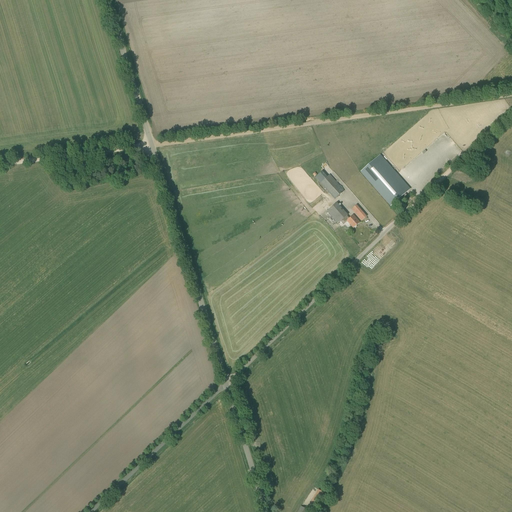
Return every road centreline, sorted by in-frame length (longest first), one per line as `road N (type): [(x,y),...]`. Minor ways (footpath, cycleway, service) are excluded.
road 1 (track): [(0,166),(511,94)]
road 2 (unclassified): [(227,384),(106,0)]
road 3 (unclassified): [(227,384),(415,203)]
road 4 (unclassified): [(90,511),(227,384)]
road 5 (track): [(415,203),(511,110)]
road 6 (unclassified): [(266,511),(227,384)]
